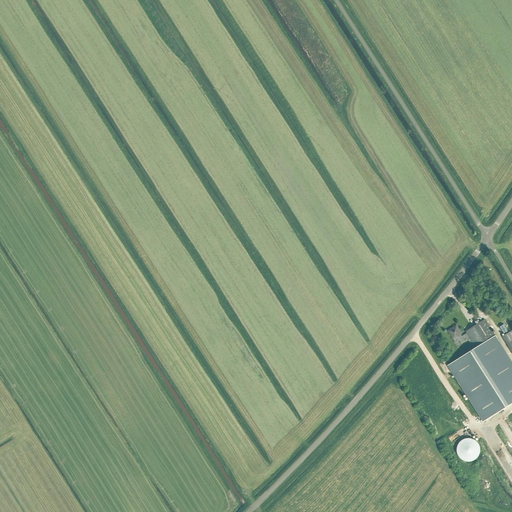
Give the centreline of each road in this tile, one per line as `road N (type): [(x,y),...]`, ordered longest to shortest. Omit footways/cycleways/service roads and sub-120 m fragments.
road 1 (unclassified): [(246,511),(371,382),(487,238)]
road 2 (unclassified): [(487,238),(333,0)]
